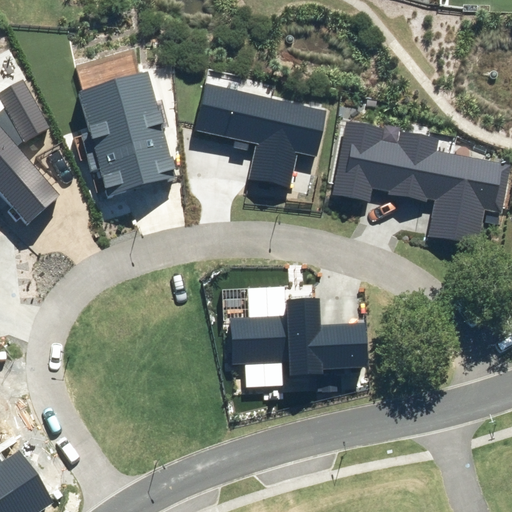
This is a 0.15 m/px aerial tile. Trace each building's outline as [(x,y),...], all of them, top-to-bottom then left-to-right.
[(67,84),(101,195),(174,173),(143,73),(121,79),(118,68),(67,84)] [(0,189),(30,222),(60,195),(10,138),(17,132),(22,140),(51,125),(24,78),(0,91),(0,101),(3,106),(0,108),(0,189)] [(202,82),(192,130),(252,143),(245,174),(290,183),(298,145),(319,149),(328,109),(202,82)] [(346,117),(331,193),(366,201),(369,185),(430,197),(423,234),(471,244),(479,205),(501,210),(510,167),(436,152),(438,138),(399,130),(396,144),(384,142),(387,125),(346,117)] [(282,320),(236,320),(237,358),(287,358),(287,380),(331,379),(331,372),(366,372),(365,319),(308,319),(308,299),(282,299),(282,320)] [(0,511),(44,511),(54,505),(21,455),(1,468),(0,465),(0,511)]
